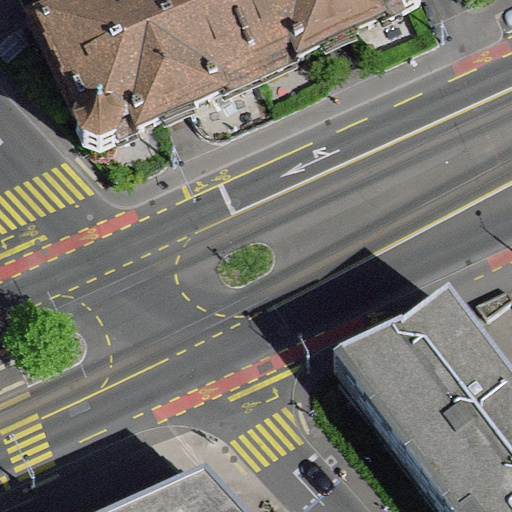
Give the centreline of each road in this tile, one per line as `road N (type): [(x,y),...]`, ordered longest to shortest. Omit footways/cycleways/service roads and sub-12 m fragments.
road 1 (secondary): [(511,67),(99,258)]
road 2 (secondary): [(198,366),(511,214)]
road 3 (residential): [(57,511),(163,464),(290,467)]
road 4 (secondary): [(0,457),(198,366)]
road 5 (residential): [(198,366),(99,258)]
road 6 (residential): [(99,258),(0,152)]
road 7 (residential): [(198,366),(290,467)]
